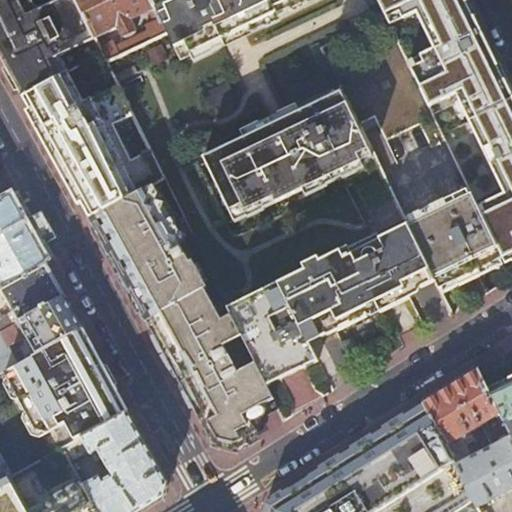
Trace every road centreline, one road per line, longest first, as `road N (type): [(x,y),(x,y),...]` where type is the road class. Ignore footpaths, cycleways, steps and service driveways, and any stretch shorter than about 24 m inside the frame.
road 1 (residential): [(0,119),(212,507)]
road 2 (residential): [(212,507),(511,312)]
